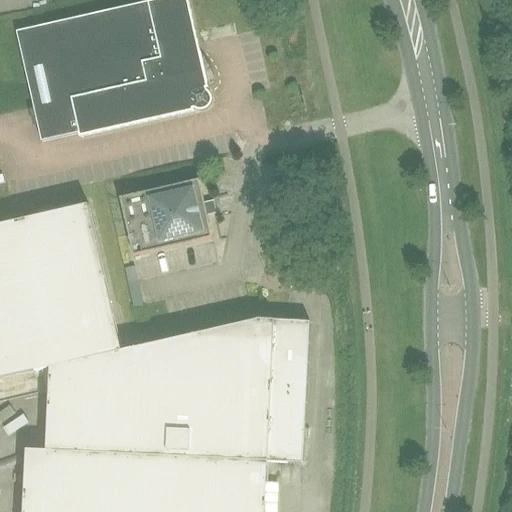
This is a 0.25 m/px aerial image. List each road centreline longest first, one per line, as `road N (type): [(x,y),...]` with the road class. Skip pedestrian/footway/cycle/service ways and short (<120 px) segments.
road 1 (secondary): [(449,511),(472,314),(420,0)]
road 2 (secondary): [(391,0),(421,111),(434,219),(422,511)]
road 3 (unknown): [(0,143),(73,155),(182,154)]
road 4 (unknown): [(255,146),(230,0)]
